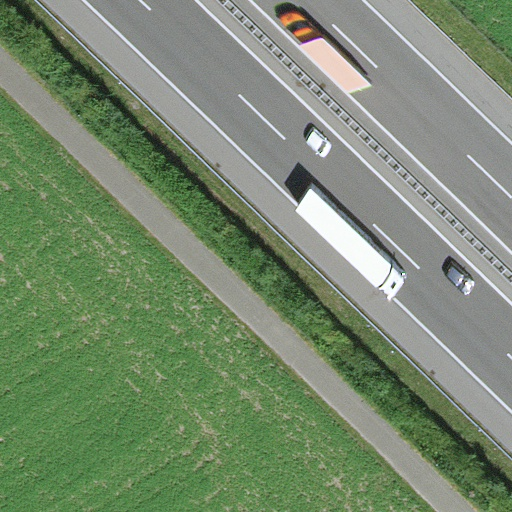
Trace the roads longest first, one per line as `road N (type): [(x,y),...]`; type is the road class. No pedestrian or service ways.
road 1 (track): [(450,511),(0,72)]
road 2 (motorway): [(136,0),(511,368)]
road 3 (motorway): [(511,201),(304,0)]
